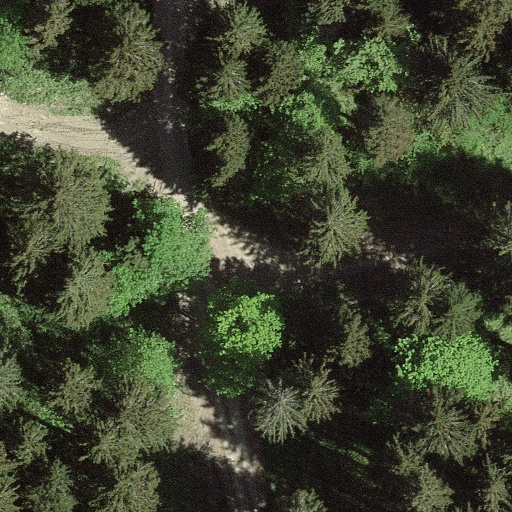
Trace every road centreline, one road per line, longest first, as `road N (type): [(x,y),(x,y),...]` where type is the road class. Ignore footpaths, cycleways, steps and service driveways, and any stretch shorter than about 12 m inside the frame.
road 1 (track): [(511,213),(203,280)]
road 2 (track): [(172,0),(183,178),(203,280)]
road 3 (track): [(203,280),(268,511)]
